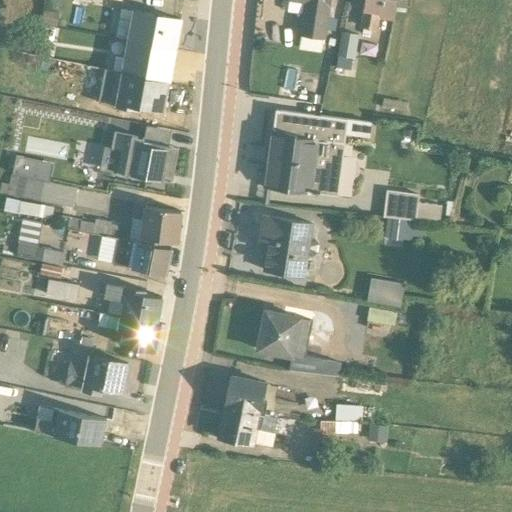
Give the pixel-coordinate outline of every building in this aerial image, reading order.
[(326,18),(328,0),(288,0),(287,10),(302,14),(297,50),(320,54),(323,38),(324,38),(326,30),(335,31),(337,20),(336,19),(326,18)] [(364,28),(363,35),(370,36),(371,29),(376,30),(378,19),(392,21),(395,0),(365,0),(361,27),(364,28)] [(175,49),(181,19),(132,9),(131,11),(119,8),(114,37),(126,40),(175,49)] [(58,13),(44,11),(42,26),(56,28),(58,13)] [(337,56),(336,68),(349,70),(351,58),(353,58),(357,35),(341,32),(337,56)] [(114,56),(111,71),(169,82),(175,49),(126,40),(123,57),(114,56)] [(139,109),(163,113),(169,82),(111,71),(104,69),(97,104),(138,112),(139,109)] [(485,87),(477,125),(494,129),(502,91),(485,87)] [(383,99),(381,109),(405,113),(407,103),(383,99)] [(268,187),(268,189),(336,198),(344,135),(368,139),(370,123),(275,110),(275,113),(272,113),(268,147),(271,148),(269,162),(268,162),(265,187),(268,187)] [(143,137),(113,131),(110,150),(122,152),(119,165),(116,164),(114,175),(163,184),(164,176),(173,177),(177,149),(142,143),(143,137)] [(48,182),(52,164),(16,156),(12,174),(48,182)] [(0,194),(72,208),(76,189),(10,175),(8,186),(0,184),(0,194)] [(386,190),(382,217),(414,220),(417,194),(386,190)] [(42,218),(51,220),(53,208),(5,198),(2,213),(18,216),(18,215),(41,220),(42,218)] [(416,203),(414,220),(438,223),(440,206),(416,203)] [(134,204),(129,238),(176,243),(180,212),(134,204)] [(262,270),(304,278),(307,255),(311,256),(316,253),(318,243),(314,239),(310,238),(312,222),(261,214),(257,241),(266,243),(262,270)] [(66,227),(65,230),(100,237),(100,236),(115,239),(118,224),(94,219),(93,224),(56,216),(54,225),(66,227)] [(387,219),(385,237),(410,240),(412,221),(387,219)] [(61,265),(63,252),(37,247),(41,223),(21,220),(16,245),(17,245),(15,256),(61,265)] [(115,239),(100,236),(100,237),(96,260),(166,275),(171,249),(115,239)] [(61,268),(41,264),(39,274),(59,278),(61,268)] [(371,275),(369,299),(403,303),(405,278),(371,275)] [(47,280),(45,295),(76,300),(78,285),(47,280)] [(105,288),(100,287),(99,292),(104,293),(103,297),(109,298),(106,312),(156,323),(161,297),(144,294),(144,290),(106,282),(105,288)] [(368,309),(366,320),(402,327),(405,313),(395,311),(395,313),(368,309)] [(156,323),(106,312),(99,311),(96,328),(116,331),(116,329),(120,330),(118,344),(155,351),(160,324),(156,323)] [(288,368),(337,375),(339,363),(305,356),(312,322),(265,311),(256,350),(290,358),(288,368)] [(103,387),(122,391),(127,363),(87,355),(85,363),(69,359),(69,361),(62,360),(58,383),(80,388),(80,391),(101,394),(103,387)] [(275,386),(231,376),(225,406),(269,416),(275,386)] [(361,406),(335,405),(334,419),(360,422),(361,406)] [(225,406),(218,436),(219,437),(254,444),(254,442),(270,445),(276,417),(269,416),(225,406)] [(37,418),(34,431),(100,444),(105,419),(53,408),(51,421),(37,418)] [(320,421),(319,432),(346,434),(347,433),(356,433),(357,422),(320,421)] [(385,442),(387,426),(368,424),(366,440),(385,442)]
